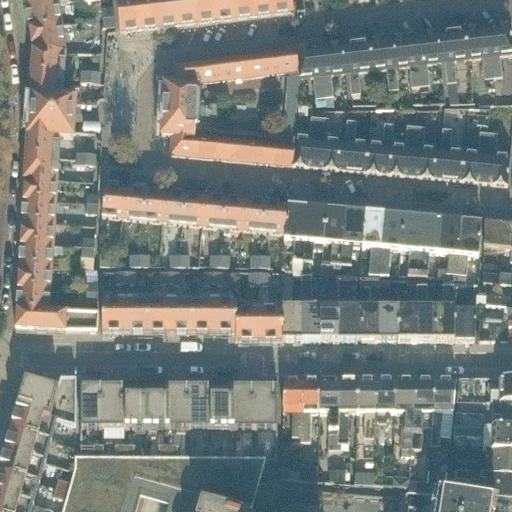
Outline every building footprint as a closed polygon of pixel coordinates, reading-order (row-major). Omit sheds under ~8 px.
[(25,0),(27,11),(59,7),(58,0),(25,0)] [(121,35),(140,33),(136,0),(123,0),(124,4),(118,5),(121,35)] [(156,1),(142,2),(141,0),(136,0),(140,33),(159,31),(156,1)] [(159,31),(178,28),(174,0),(161,0),(156,1),(159,31)] [(193,0),(174,0),(178,28),(197,26),(193,0)] [(216,24),(212,0),(193,0),(197,26),(216,24)] [(232,0),(212,0),(216,24),(235,22),(232,0)] [(232,0),(235,22),(254,20),(251,0),(232,0)] [(270,0),(251,0),(254,20),(273,17),(270,0)] [(291,0),(270,0),(273,17),(293,15),(291,0)] [(31,33),(62,29),(59,7),(27,11),(31,33)] [(101,13),(102,22),(113,21),(112,12),(101,13)] [(114,29),(113,21),(102,22),(103,30),(114,29)] [(34,55),(66,57),(62,29),(31,33),(34,55)] [(494,90),(503,89),(500,59),(511,58),(511,37),(511,30),(496,32),(488,33),(494,82),(494,90)] [(494,82),(488,33),(480,34),(480,33),(465,35),(465,36),(468,63),(482,61),(487,104),(496,103),(494,90),(494,82)] [(450,109),(459,108),(454,65),(468,63),(465,36),(442,38),(450,109)] [(427,68),(441,67),(438,38),(423,40),(415,41),(421,91),(429,90),(427,68)] [(412,92),(421,91),(415,41),(407,42),(392,44),(396,72),(409,70),(412,92)] [(398,93),(396,72),(392,44),(384,45),(369,46),(369,47),(373,74),(387,73),(390,94),(398,93)] [(358,76),(373,74),(369,47),(347,49),(349,77),(352,99),(361,98),(358,76)] [(346,77),(343,50),(343,49),(328,51),(320,52),(325,102),(334,101),(331,79),(346,77)] [(316,103),(325,102),(320,52),(312,53),(296,55),(298,75),(299,81),(299,83),(314,81),(316,103)] [(64,78),(66,57),(34,55),(32,77),(64,78)] [(299,81),(298,75),(296,55),(271,58),(273,78),(290,75),(290,81),(299,81)] [(249,81),(273,78),(271,58),(246,61),(249,81)] [(224,84),(249,81),(246,61),(222,64),(224,84)] [(199,87),(224,84),(222,64),(196,67),(199,87)] [(197,95),(197,87),(199,87),(196,67),(176,69),(175,88),(165,88),(164,104),(163,104),(163,114),(163,123),(162,139),(172,140),(172,159),(192,161),(194,141),(195,141),(195,137),(201,137),(203,95),(197,95)] [(63,100),(64,78),(32,77),(31,98),(63,100)] [(101,88),(101,80),(81,79),(81,87),(101,88)] [(289,80),(284,144),(288,144),(295,144),(295,143),(297,111),(299,83),(299,81),(290,81),(289,80)] [(76,101),(63,100),(31,98),(30,114),(30,118),(29,122),(28,138),(60,140),(73,141),(74,135),(75,121),(76,101)] [(316,172),(321,123),(312,122),(310,144),(295,143),(295,144),(294,150),(293,170),(308,172),(308,171),(316,172)] [(327,145),(329,124),(321,123),(316,172),(324,173),(339,175),(339,174),(342,147),(327,145)] [(354,148),(356,126),(347,125),(343,175),(366,177),(368,149),(354,148)] [(389,179),(391,151),(393,129),(385,129),(383,150),(368,149),(366,177),(381,178),(389,179)] [(412,181),(416,131),(408,131),(406,153),(391,151),(389,179),(404,181),(404,180),(412,181)] [(423,154),(425,132),(416,131),(412,181),(420,182),(435,183),(437,155),(423,154)] [(450,157),(452,135),(443,134),(441,156),(439,183),(462,185),(464,158),(450,157)] [(88,146),(88,136),(74,135),(73,141),(73,145),(88,146)] [(485,187),(489,138),(480,137),(479,159),(464,158),(462,185),(462,186),(477,187),(485,187)] [(59,162),(60,140),(28,138),(27,160),(59,162)] [(496,161),(498,139),(489,138),(485,187),(493,188),(493,189),(508,190),(511,162),(496,161)] [(219,143),(195,141),(194,141),(192,161),(217,163),(219,143)] [(244,145),(225,144),(219,143),(217,163),(242,166),(244,145)] [(294,150),(295,144),(288,144),(287,149),(269,147),(267,168),(293,170),(294,150)] [(269,147),(265,147),(244,145),(242,166),(267,168),(269,147)] [(58,184),(59,162),(27,160),(25,182),(58,184)] [(56,205),(58,184),(25,182),(24,203),(56,205)] [(123,223),(126,195),(105,193),(103,221),(123,223)] [(144,225),(146,196),(126,195),(123,223),(144,225)] [(164,227),(166,198),(146,196),(144,225),(164,227)] [(87,207),(86,197),(67,197),(68,208),(87,207)] [(183,229),(186,200),(166,198),(164,227),(183,229)] [(100,200),(94,199),(88,199),(86,217),(98,218),(100,200)] [(203,231),(206,202),(186,200),(183,229),(203,231)] [(223,232),(226,204),(206,202),(203,231),(223,232)] [(55,227),(56,205),(24,203),(23,225),(55,227)] [(243,234),(245,206),(226,204),(223,232),(243,234)] [(263,236),(265,208),(245,206),(243,234),(263,236)] [(285,238),(288,210),(265,208),(263,236),(285,238)] [(285,238),(285,244),(295,245),(293,265),(292,276),(302,277),(303,266),(308,212),(302,211),(302,212),(300,212),(298,211),(294,211),(291,211),(290,211),(290,210),(288,210),(285,238)] [(303,266),(302,277),(311,277),(312,267),(314,253),(323,254),(324,248),(327,213),(326,213),(326,214),(324,214),(322,213),(318,213),(315,213),(314,213),(314,212),(308,212),(303,266)] [(322,268),(322,277),(340,278),(341,269),(346,215),(341,215),(341,216),(339,215),(337,214),(333,214),(330,215),(329,214),(327,213),(324,248),(333,249),(331,269),(322,268)] [(346,215),(341,269),(351,270),(353,250),(362,251),(366,217),(364,217),(364,218),(363,217),(360,216),(356,216),(354,217),(352,216),(346,215)] [(366,217),(362,251),(372,252),(370,272),(369,280),(379,280),(385,219),(379,218),(379,219),(377,219),(375,218),(371,217),(368,218),(367,218),(367,217),(366,217)] [(385,219),(379,280),(389,281),(391,254),(401,255),(404,220),(403,220),(403,221),(401,221),(399,220),(395,219),(392,220),(391,220),(391,219),(385,219)] [(404,220),(401,255),(410,256),(408,282),(418,282),(423,222),(418,221),(418,222),(416,222),(414,221),(410,221),(407,221),(405,221),(406,220),(404,220)] [(423,222),(418,282),(427,282),(430,257),(439,258),(443,224),(441,224),(441,225),(439,224),(437,223),(433,223),(431,223),(429,223),(429,222),(423,222)] [(438,273),(437,283),(456,284),(462,225),(456,225),(456,226),(454,226),(452,225),(448,224),(446,225),(444,225),(444,224),(443,224),(439,258),(448,259),(447,273),(438,273)] [(53,250),(55,227),(23,225),(22,248),(53,250)] [(456,284),(456,287),(466,287),(468,261),(469,260),(478,261),(478,257),(482,227),(480,227),(480,228),(468,227),(468,226),(462,225),(456,284)] [(511,230),(486,228),(485,251),(511,253),(511,230)] [(80,259),(79,240),(69,240),(69,260),(80,259)] [(83,252),(95,252),(95,243),(84,242),(83,252)] [(52,272),(53,250),(22,248),(20,270),(52,272)] [(94,262),(95,252),(83,252),(82,261),(94,262)] [(101,269),(111,270),(111,259),(101,259),(101,269)] [(139,270),(140,259),(132,259),(131,270),(139,270)] [(139,270),(150,270),(150,260),(140,259),(139,270)] [(179,271),(181,260),(172,260),(172,271),(179,271)] [(179,271),(190,271),(190,260),(181,260),(179,271)] [(220,271),(221,260),(212,260),(212,271),(220,271)] [(220,271),(230,271),(231,260),(221,260),(220,271)] [(259,272),(261,260),(252,260),(252,272),(259,272)] [(259,272),(266,272),(271,272),(271,260),(261,260),(259,272)] [(93,274),(94,262),(82,261),(81,273),(93,274)] [(51,292),(52,272),(20,270),(19,290),(51,292)] [(483,275),(482,284),(500,286),(499,288),(511,289),(511,278),(501,277),(483,275)] [(127,288),(127,276),(118,276),(117,288),(127,288)] [(127,276),(127,288),(136,288),(136,276),(127,276)] [(171,288),(171,276),(162,276),(162,288),(171,288)] [(171,276),(171,288),(180,288),(180,276),(171,276)] [(215,288),(215,277),(205,277),(205,288),(215,288)] [(215,277),(215,288),(224,288),(224,277),(215,277)] [(259,289),(259,277),(250,277),(250,289),(259,289)] [(259,277),(259,289),(269,289),(269,277),(259,277)] [(312,281),(302,280),(302,291),(302,345),(320,345),(320,310),(320,298),(312,298),(312,281)] [(329,311),(320,310),(320,345),(339,345),(339,282),(329,281),(329,311)] [(358,282),(339,282),(339,345),(344,345),(344,344),(346,344),(348,345),(352,345),(355,344),(356,344),(356,345),(358,345),(357,311),(348,311),(348,291),(358,290),(358,282)] [(371,283),(361,282),(361,292),(371,292),(371,310),(362,310),(362,345),(380,345),(380,283),(371,283)] [(390,284),(380,283),(380,345),(386,345),(386,344),(387,344),(390,345),(394,345),(396,344),(397,344),(397,345),(398,345),(399,311),(390,311),(390,284)] [(407,311),(399,311),(398,345),(417,345),(417,285),(407,285),(407,311)] [(427,286),(417,285),(417,345),(436,345),(436,317),(436,311),(427,311),(427,286)] [(442,307),(436,307),(436,311),(436,317),(436,345),(454,345),(454,313),(454,293),(454,288),(454,287),(444,286),(444,291),(442,291),(442,307)] [(87,295),(99,295),(99,287),(87,287),(87,295)] [(466,288),(454,288),(454,293),(454,313),(454,345),(475,345),(477,310),(466,311),(466,288)] [(49,315),(51,292),(19,290),(18,313),(49,315)] [(292,310),(283,310),(283,313),(283,345),(284,345),(284,344),(286,344),(288,345),(292,345),(294,344),(296,344),(296,345),(297,345),(302,345),(302,291),(293,291),(292,310)] [(98,306),(99,295),(87,295),(87,306),(98,306)] [(478,299),(477,307),(487,308),(486,310),(511,312),(511,302),(488,300),(478,299)] [(126,336),(127,304),(103,304),(103,336),(126,336)] [(148,336),(149,304),(127,304),(126,336),(148,336)] [(170,336),(170,304),(149,304),(148,336),(170,336)] [(170,336),(192,336),(192,304),(170,304),(170,336)] [(214,336),(215,304),(192,304),(192,336),(214,336)] [(237,312),(237,304),(215,304),(214,336),(236,336),(236,324),(236,312),(237,312)] [(283,345),(283,313),(268,312),(268,304),(259,304),(259,312),(259,345),(283,345)] [(259,345),(259,312),(237,312),(236,312),(236,324),(236,336),(236,345),(259,345)] [(98,317),(49,315),(18,313),(16,332),(34,334),(38,334),(66,336),(66,335),(98,335),(98,317)] [(480,324),(479,345),(511,345),(511,322),(506,322),(506,324),(488,323),(487,324),(480,323),(480,324)] [(66,412),(76,415),(76,384),(61,383),(58,394),(53,393),(25,385),(22,396),(22,395),(17,413),(51,423),(55,409),(66,412)] [(301,441),(301,385),(284,385),(283,417),(293,417),(292,440),(301,441)] [(321,417),(321,385),(301,385),(301,441),(301,447),(310,447),(310,441),(311,417),(321,417)] [(338,455),(338,385),(321,385),(321,417),(330,417),(329,455),(338,455)] [(357,417),(357,385),(338,385),(338,455),(341,455),(341,448),(347,448),(347,417),(357,417)] [(377,385),(357,385),(357,417),(367,417),(366,443),(375,443),(377,385)] [(395,417),(396,385),(377,385),(375,449),(384,449),(385,417),(395,417)] [(412,441),(416,385),(396,385),(395,417),(404,417),(402,461),(411,462),(411,456),(412,453),(412,441)] [(412,441),(412,453),(422,454),(423,430),(432,431),(436,385),(416,385),(412,441)] [(432,431),(431,449),(441,449),(441,441),(450,441),(453,417),(456,385),(436,385),(432,431)] [(511,408),(511,385),(460,385),(458,408),(473,408),(511,408)] [(81,390),(81,432),(104,432),(105,390),(81,390)] [(126,432),(126,390),(105,390),(104,432),(126,432)] [(148,390),(140,390),(126,390),(126,432),(147,432),(148,390)] [(147,432),(157,432),(169,433),(169,390),(148,390),(147,432)] [(191,433),(191,390),(169,390),(169,433),(191,433)] [(212,433),(213,390),(191,390),(191,433),(212,433)] [(234,433),(234,390),(213,390),(212,433),(234,433)] [(255,433),(256,391),(234,390),(234,433),(255,433)] [(278,433),(277,391),(256,391),(255,433),(278,433)] [(511,408),(473,408),(458,408),(457,414),(481,414),(490,417),(490,432),(511,433),(511,408)] [(62,427),(66,412),(55,409),(51,423),(58,425),(57,426),(62,427)] [(66,412),(62,427),(76,431),(76,415),(66,412)] [(17,413),(11,435),(52,447),(57,426),(58,425),(51,423),(17,413)] [(455,431),(454,439),(486,441),(485,445),(485,455),(511,456),(511,433),(490,432),(455,431)] [(52,447),(11,435),(5,456),(46,468),(52,447)] [(94,462),(104,462),(104,449),(94,449),(94,462)] [(126,449),(121,449),(116,449),(116,462),(126,462),(126,449)] [(135,449),(131,449),(126,449),(126,462),(135,462),(135,449)] [(169,449),(162,449),(159,449),(159,462),(169,462),(169,449)] [(178,449),(172,449),(169,449),(169,462),(178,462),(178,449)] [(212,463),(212,460),(212,449),(202,449),(202,462),(212,463)] [(224,449),(224,459),(224,463),(234,463),(234,449),(224,449)] [(255,449),(245,449),(245,450),(244,463),(255,463),(255,449)] [(265,449),(255,449),(255,463),(264,463),(265,449)] [(458,454),(457,464),(476,465),(475,478),(476,479),(511,481),(511,456),(485,455),(458,454)] [(0,472),(0,476),(35,487),(40,488),(46,468),(5,456),(0,472)] [(252,511),(254,506),(258,492),(266,464),(267,463),(264,463),(255,463),(244,463),(234,463),(224,463),(212,463),(202,462),(178,462),(169,462),(159,462),(135,462),(126,462),(116,462),(104,462),(94,462),(76,462),(75,474),(72,487),(69,497),(67,505),(66,506),(64,511),(252,511)] [(346,474),(330,474),(330,486),(346,486),(346,474)] [(428,486),(427,498),(444,500),(446,487),(447,476),(447,475),(429,474),(428,486)] [(301,484),(301,476),(286,475),(286,483),(301,484)] [(374,490),(374,475),(356,475),(356,489),(374,490)] [(40,488),(35,487),(0,476),(0,499),(34,509),(40,488)] [(301,476),(301,484),(318,486),(318,477),(301,476)] [(460,477),(450,477),(447,476),(446,487),(472,489),(471,502),(497,504),(511,505),(511,481),(476,479),(460,477)] [(409,490),(409,485),(410,481),(393,480),(392,489),(409,490)] [(72,487),(70,487),(59,484),(56,493),(69,497),(72,487)] [(427,498),(428,486),(409,485),(409,490),(409,497),(427,498)] [(54,502),(66,506),(69,497),(56,493),(54,502)] [(0,511),(33,511),(34,509),(0,499),(0,511)] [(495,511),(496,510),(444,501),(442,511),(495,511)] [(417,511),(419,503),(410,502),(409,505),(409,510),(417,511)]
